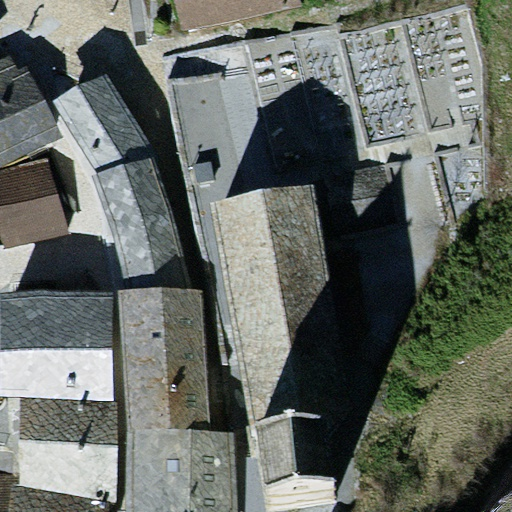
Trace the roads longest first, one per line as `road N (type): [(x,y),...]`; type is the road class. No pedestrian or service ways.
road 1 (residential): [(29,53),(117,69),(163,162),(207,304),(213,379),(237,440)]
road 2 (residential): [(100,247),(124,390),(117,511)]
road 3 (residential): [(29,53),(81,165),(100,247)]
